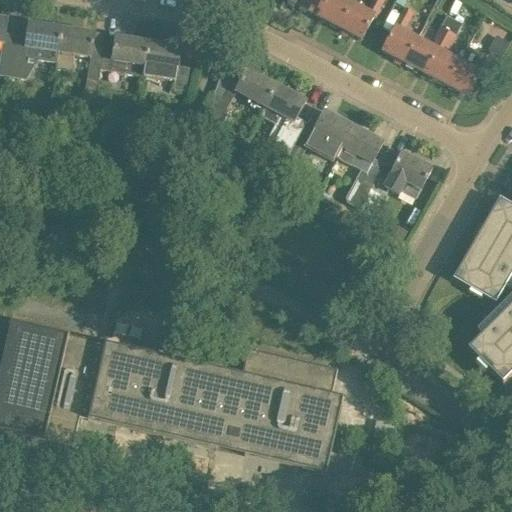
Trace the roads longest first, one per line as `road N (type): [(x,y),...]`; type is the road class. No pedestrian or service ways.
road 1 (residential): [(483,161),(224,21)]
road 2 (residential): [(377,352),(241,280),(133,241)]
road 3 (residential): [(377,352),(483,161)]
road 4 (residential): [(511,463),(377,352)]
road 5 (residential): [(224,21),(85,0)]
